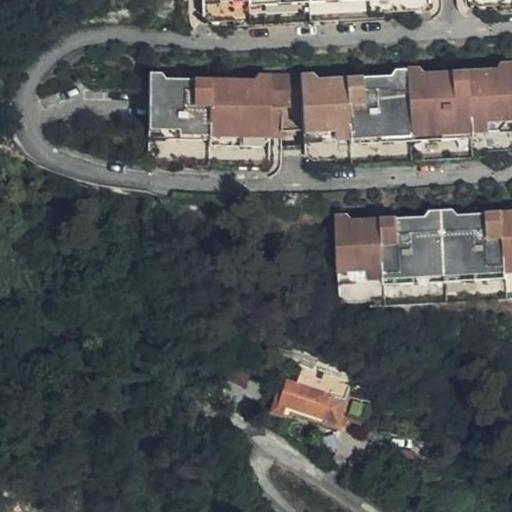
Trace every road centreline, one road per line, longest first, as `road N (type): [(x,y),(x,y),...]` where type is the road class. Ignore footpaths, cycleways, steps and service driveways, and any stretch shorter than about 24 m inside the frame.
road 1 (residential): [(26,124),(22,108),(34,69),(81,37),(449,29)]
road 2 (residential): [(289,186),(142,181),(68,167),(30,144),(26,124)]
road 3 (residential): [(511,169),(289,186)]
road 4 (residential): [(289,511),(260,487),(261,459),(277,451),(374,511)]
road 5 (residential): [(26,124),(53,109),(95,103),(146,109)]
